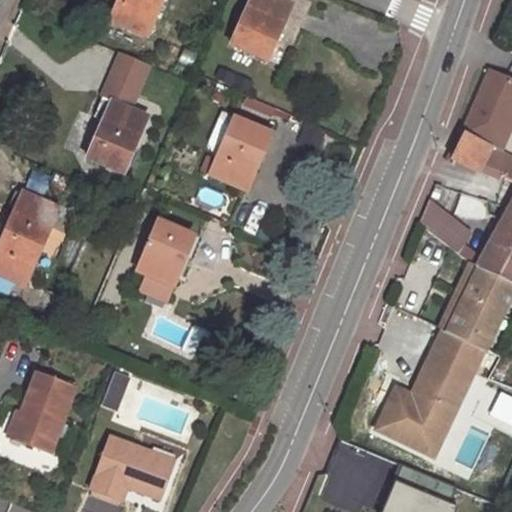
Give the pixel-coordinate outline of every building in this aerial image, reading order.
[(120,0),(110,23),(146,38),(162,0),(120,0)] [(276,0),(251,0),(230,47),(267,63),(292,7),(276,0)] [(101,101),(110,105),(128,112),(148,68),(122,56),(101,101)] [(220,71),(216,80),(231,86),(235,77),(220,71)] [(511,84),(488,75),(463,136),(465,137),(492,149),(498,151),(511,117),(511,84)] [(110,105),(101,101),(94,118),(103,122),(110,105)] [(128,112),(110,105),(103,122),(86,160),(122,174),(146,120),(128,112)] [(207,159),(202,173),(245,191),(270,137),(222,116),(209,146),(214,157),(218,158),(216,163),(207,159)] [(489,180),(492,173),(482,168),(492,149),(465,137),(452,161),(489,180)] [(492,173),(500,177),(509,156),(498,151),(492,149),(482,168),(492,173)] [(511,157),(509,156),(500,177),(511,182),(511,157)] [(0,278),(24,289),(59,211),(23,195),(0,246),(0,278)] [(511,282),(511,205),(484,258),(470,249),(462,257),(468,262),(479,268),(511,282)] [(432,234),(462,257),(470,249),(459,233),(442,220),(432,234)] [(193,240),(158,225),(138,273),(147,277),(172,287),(193,240)] [(448,331),(479,268),(468,262),(437,326),(448,331)] [(482,353),(511,291),(511,282),(479,268),(448,331),(414,399),(396,390),(377,431),(434,458),(484,354),(482,353)] [(140,294),(165,304),(172,287),(147,277),(140,294)] [(58,303),(24,289),(0,278),(0,301),(50,323),(58,303)] [(79,392),(40,377),(24,417),(14,443),(54,458),(79,392)] [(511,398),(504,394),(491,420),(511,430),(511,398)] [(14,443),(24,417),(20,415),(10,442),(14,443)] [(177,467),(113,442),(93,495),(125,506),(130,493),(163,505),(177,467)] [(371,511),(373,507),(333,490),(323,511),(371,511)]
